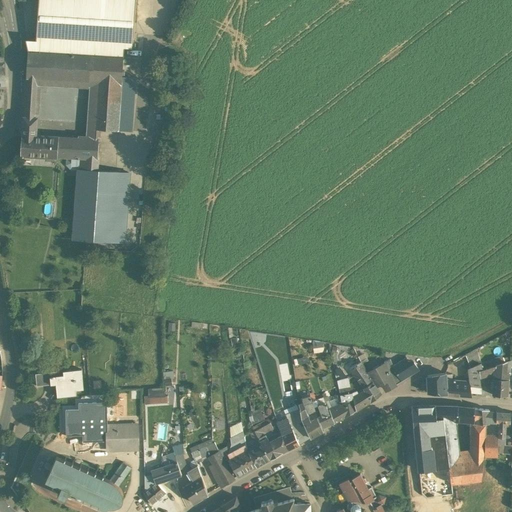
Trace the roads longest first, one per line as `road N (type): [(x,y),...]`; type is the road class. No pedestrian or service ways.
road 1 (residential): [(511,405),(392,400),(204,511)]
road 2 (tertiary): [(0,136),(13,95),(6,0)]
road 3 (tertiary): [(0,433),(10,389),(0,310)]
